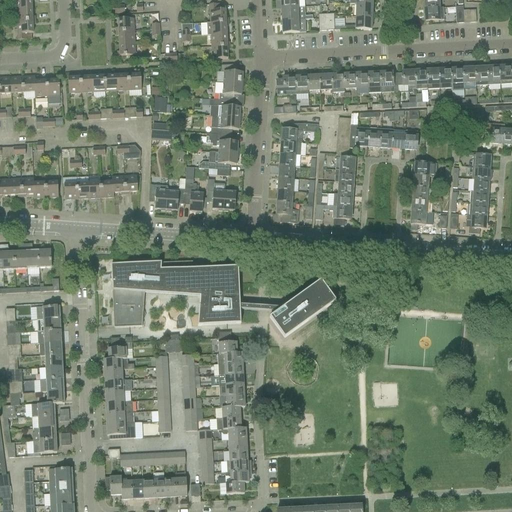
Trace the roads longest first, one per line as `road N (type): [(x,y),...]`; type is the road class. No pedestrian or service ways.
road 1 (residential): [(93,511),(77,229)]
road 2 (residential): [(251,511),(259,498),(266,257),(253,246)]
road 3 (residential): [(261,61),(511,47)]
road 4 (tertiary): [(323,244),(511,259)]
road 5 (residential): [(253,234),(261,61)]
